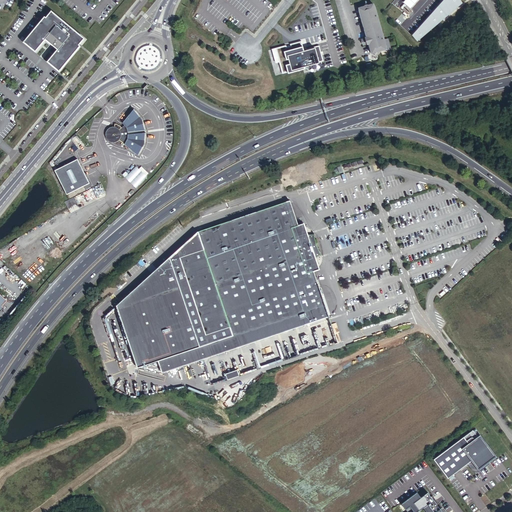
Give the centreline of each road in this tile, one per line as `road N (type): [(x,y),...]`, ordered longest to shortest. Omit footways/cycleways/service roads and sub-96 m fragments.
road 1 (trunk): [(0,394),(66,303),(139,233),(285,146)]
road 2 (trunk): [(378,98),(231,155),(99,248)]
road 3 (trunk): [(285,146),(373,131),(407,134),(446,148),(511,193)]
road 4 (trunk): [(378,98),(226,116),(188,98),(169,58)]
road 5 (trunk): [(144,77),(182,111),(182,149),(99,248)]
road 6 (trunk): [(285,146),(478,90)]
road 7 (secondary): [(0,207),(97,93),(137,75)]
road 8 (secondary): [(128,60),(77,101),(0,194)]
road 9 (trunk): [(99,248),(0,365)]
road 10 (unclassified): [(508,432),(417,316)]
road 11 (trunk): [(511,66),(378,98)]
